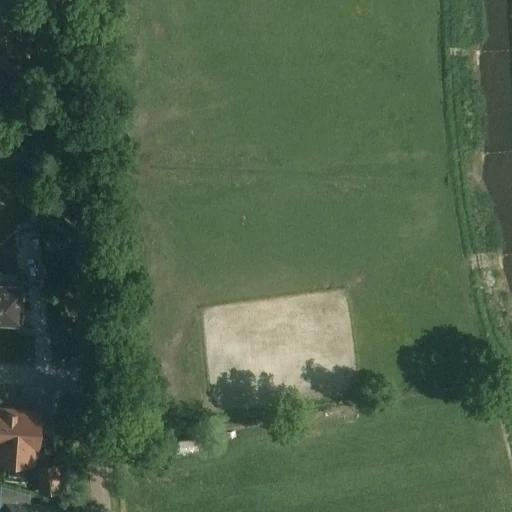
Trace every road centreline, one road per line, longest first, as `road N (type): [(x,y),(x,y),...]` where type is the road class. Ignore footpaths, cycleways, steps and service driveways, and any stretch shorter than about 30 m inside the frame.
road 1 (unclassified): [(86,376),(53,0)]
road 2 (unclassified): [(99,511),(86,376)]
